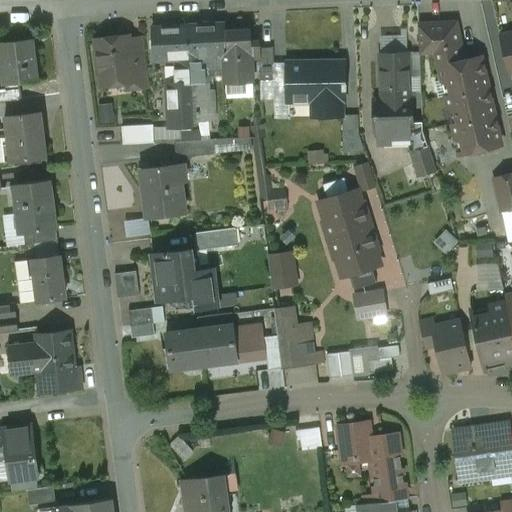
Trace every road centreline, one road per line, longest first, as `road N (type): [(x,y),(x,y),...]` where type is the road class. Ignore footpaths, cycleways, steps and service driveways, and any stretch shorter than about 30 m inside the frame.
road 1 (residential): [(64,8),(120,422)]
road 2 (residential): [(120,422),(425,391)]
road 3 (residential): [(198,0),(64,8)]
road 4 (residential): [(425,391),(439,511)]
